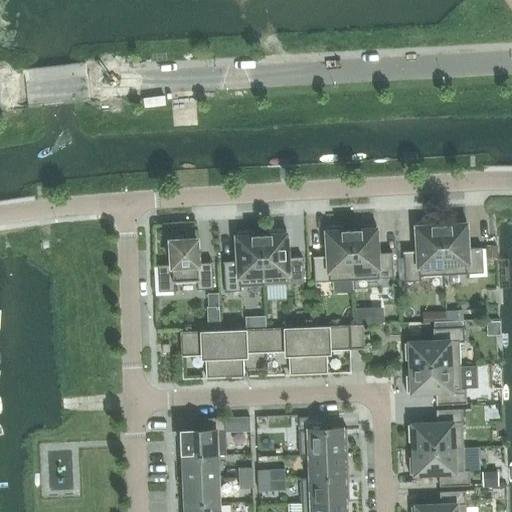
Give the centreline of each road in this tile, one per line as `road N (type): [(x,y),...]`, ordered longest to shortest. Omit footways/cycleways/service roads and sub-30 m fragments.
road 1 (residential): [(511,61),(94,88)]
road 2 (residential): [(127,205),(511,186)]
road 3 (residential): [(135,402),(380,398),(384,511)]
road 4 (residential): [(135,402),(127,205)]
road 5 (residential): [(0,215),(127,205)]
